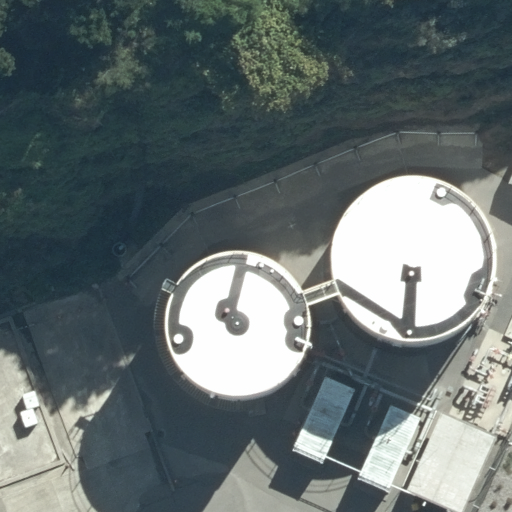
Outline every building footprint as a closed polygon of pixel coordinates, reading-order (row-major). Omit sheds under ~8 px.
[(445,191),(428,185),(404,183),(381,188),(361,200),(344,217),(334,238),(330,262),(333,285),(343,307),(359,324),(379,336),(402,342),(426,341),(443,336),(459,326),(472,314),(482,299),(488,282),(490,264),(488,246),(483,229),(473,213),(460,200),(445,191)] [(259,259),(241,256),(223,258),(207,265),(192,276),(181,290),(173,306),(171,324),(173,342),(179,359),(190,373),(204,385),(221,392),(239,394),(257,392),(274,386),(288,375),(299,361),(307,345),(309,327),(307,309),(301,292),(290,277),(276,266),(259,259)] [(97,279),(21,310),(74,457),(151,429),(97,279)] [(12,312),(0,316),(0,487),(67,464),(12,312)] [(405,486),(454,509),(490,432),(441,410),(405,486)]
